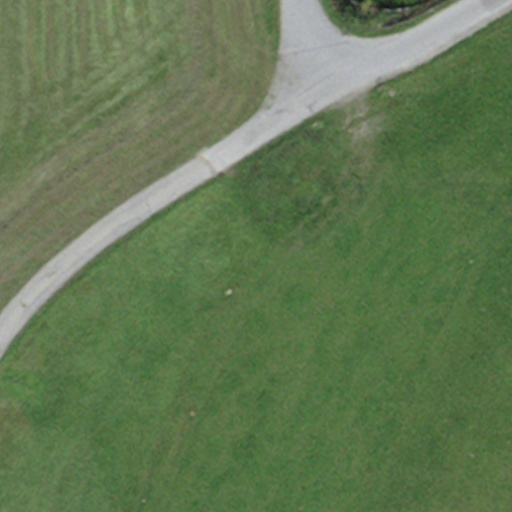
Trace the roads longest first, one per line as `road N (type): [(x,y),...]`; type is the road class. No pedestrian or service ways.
road 1 (unclassified): [(331,87),(80,247),(0,335)]
road 2 (unclassified): [(492,0),(331,87)]
